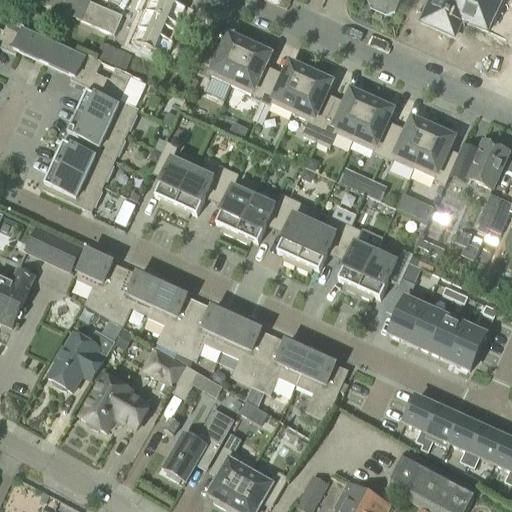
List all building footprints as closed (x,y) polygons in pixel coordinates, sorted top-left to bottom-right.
[(91,0),(47,0),(44,8),(114,39),(122,20),(89,6),(91,0)] [(185,10),(161,0),(150,0),(130,47),(168,64),(182,32),(177,30),(185,10)] [(369,0),(368,4),(373,6),(371,9),(387,16),(389,13),(393,15),(400,0),(404,2),(404,0),(369,0)] [(430,0),(420,24),(441,34),(454,40),(462,23),(487,34),(502,0),(430,0)] [(0,52),(15,60),(17,56),(44,69),(55,45),(8,24),(3,36),(0,34),(0,52)] [(228,38),(222,50),(220,55),(210,50),(198,77),(208,82),(209,80),(230,89),(251,43),(236,37),(234,41),(228,38)] [(101,38),(94,53),(114,62),(120,47),(101,38)] [(251,98),(250,101),(259,106),(272,78),(262,74),(270,57),(264,55),(266,50),(251,43),(230,89),(251,98)] [(55,45),(44,69),(71,81),(70,85),(88,93),(119,107),(120,106),(122,101),(123,102),(130,86),(129,86),(131,80),(115,72),(109,84),(95,78),(101,66),(55,45)] [(269,110),(270,107),(291,117),(312,71),(297,64),(295,69),(289,66),(281,83),(272,78),(259,106),(269,110)] [(312,126),(311,129),(320,133),(333,106),(323,102),(331,85),(325,82),(327,78),(312,71),(291,117),(312,126)] [(335,137),(352,145),(373,99),(358,92),(356,97),(350,94),(342,110),(333,106),(320,133),(315,146),(329,152),(335,137)] [(138,114),(120,106),(119,107),(88,93),(76,118),(126,140),(128,135),(130,136),(137,120),(135,120),(138,114)] [(388,106),(373,99),(352,145),(373,154),(372,157),(381,161),(394,134),(384,130),(392,113),(386,110),(388,106)] [(167,115),(162,124),(172,128),(176,119),(167,115)] [(126,140),(76,118),(65,143),(114,166),(116,161),(118,161),(125,146),(124,145),(126,140)] [(391,166),(393,163),(413,173),(434,127),(419,120),(417,125),(411,122),(403,138),(394,134),(381,161),(391,166)] [(444,189),(458,158),(447,154),(453,141),(447,138),(449,134),(434,127),(413,173),(434,182),(433,185),(444,189)] [(161,156),(166,146),(159,142),(154,153),(161,156)] [(65,143),(53,168),(103,191),(105,186),(106,187),(113,171),(112,170),(114,166),(65,143)] [(465,182),(491,193),(508,155),(482,143),(465,182)] [(164,178),(162,182),(154,201),(160,203),(158,208),(173,215),(192,173),(171,164),(177,151),(166,146),(154,174),(164,178)] [(161,156),(154,153),(150,163),(157,166),(161,156)] [(304,171),(314,176),(317,169),(315,163),(309,161),(304,171)] [(103,191),(53,168),(41,194),(91,217),(93,212),(95,212),(102,197),(100,196),(103,191)] [(215,202),(228,174),(218,170),(214,178),(194,169),(192,173),(173,215),(188,221),(190,217),(196,220),(206,198),(215,202)] [(314,176),(305,172),(300,181),(305,183),(312,181),(314,176)] [(234,187),(238,179),(228,174),(215,202),(225,206),(215,228),(221,231),(219,236),(234,242),(253,201),(255,197),(234,187)] [(138,206),(140,200),(132,196),(129,203),(138,206)] [(488,233),(501,203),(489,197),(476,227),(479,229),(488,233)] [(251,245),(257,248),(267,225),(277,230),(285,212),(289,202),(279,198),(274,211),(253,201),(234,242),(249,249),(251,245)] [(413,203),(404,199),(398,212),(407,216),(413,203)] [(285,212),(277,230),(286,234),(276,256),(282,259),(280,263),(295,270),(314,229),(303,224),(309,211),(289,202),(285,212)] [(346,219),(350,208),(334,202),(330,213),(346,219)] [(488,233),(499,238),(511,209),(511,207),(501,203),(488,233)] [(331,221),(325,234),(314,229),(295,270),(310,277),(312,272),(318,275),(329,253),(338,257),(350,230),(331,221)] [(479,229),(477,234),(486,237),(488,233),(479,229)] [(70,278),(82,252),(36,230),(24,256),(70,278)] [(354,248),(360,235),(350,230),(338,257),(347,261),(337,284),(343,287),(341,291),(356,298),(375,257),(354,248)] [(420,247),(418,250),(440,259),(443,253),(421,243),(420,247)] [(373,300),(379,303),(389,281),(399,286),(412,259),(401,254),(398,262),(377,253),(375,257),(356,298),(371,305),(373,300)] [(107,295),(109,290),(103,288),(112,268),(86,256),(74,284),(91,292),(83,310),(103,321),(113,298),(107,295)] [(435,267),(421,261),(418,270),(431,276),(435,267)] [(0,326),(11,332),(28,295),(27,295),(34,280),(17,271),(9,287),(0,282),(0,326)] [(161,290),(136,279),(127,299),(122,296),(120,301),(113,298),(103,321),(111,325),(122,331),(130,312),(147,320),(146,322),(147,322),(161,290)] [(409,348),(425,311),(408,303),(414,289),(403,283),(396,298),(386,316),(387,316),(389,313),(398,318),(389,338),(409,348)] [(155,352),(173,362),(187,331),(181,328),(183,324),(177,321),(186,302),(161,290),(147,322),(164,330),(156,348),(157,348),(155,352)] [(442,298),(453,303),(456,296),(445,291),(442,298)] [(464,308),(467,301),(456,296),(453,303),(464,308)] [(497,314),(486,309),(482,317),(493,322),(497,314)] [(425,311),(409,348),(429,357),(445,320),(425,311)] [(204,348),(221,356),(236,324),(211,313),(202,332),(196,330),(194,334),(187,331),(173,362),(190,370),(193,364),(196,366),(204,348)] [(445,320),(429,357),(449,366),(466,329),(445,320)] [(251,355),(260,335),(236,324),(221,356),(238,364),(230,381),(250,390),(262,365),(255,362),(257,358),(251,355)] [(114,347),(113,346),(122,331),(111,325),(102,340),(95,336),(89,346),(74,337),(64,353),(62,352),(54,365),(56,366),(47,382),(52,385),(51,387),(65,395),(66,394),(71,396),(81,379),(91,385),(114,347)] [(469,375),(486,338),(466,329),(449,366),(469,375)] [(115,348),(125,354),(133,339),(123,333),(115,348)] [(278,382),(295,390),(310,358),(285,346),(276,366),(270,363),(268,368),(262,365),(250,390),(251,391),(260,395),(264,397),(270,400),(278,382)] [(154,352),(142,375),(172,393),(185,370),(154,352)] [(310,358),(295,390),(312,398),(304,415),(325,425),(337,399),(329,396),(331,391),(326,389),(334,369),(310,358)] [(184,401),(198,378),(187,372),(174,395),(184,401)] [(224,385),(225,381),(224,377),(218,374),(213,376),(211,380),(213,385),(219,387),(224,385)] [(119,427),(120,425),(135,433),(148,411),(128,399),(130,395),(104,380),(80,422),(87,426),(85,428),(91,432),(98,435),(99,433),(106,437),(111,427),(113,428),(119,427)] [(251,391),(245,404),(257,411),(264,397),(260,395),(251,391)] [(416,401),(404,428),(420,435),(415,446),(422,449),(439,412),(416,401)] [(238,417),(246,421),(253,409),(245,405),(238,417)] [(439,412),(422,449),(420,453),(427,457),(432,446),(448,453),(450,448),(462,422),(439,412)] [(183,438),(180,442),(177,441),(166,460),(169,462),(163,473),(168,476),(165,480),(178,487),(180,483),(185,486),(197,465),(208,471),(233,426),(213,414),(195,445),(183,438)] [(483,432),(462,422),(450,448),(464,455),(459,466),(467,469),(483,432)] [(178,428),(169,423),(163,433),(172,439),(178,428)] [(483,432),(467,469),(474,472),(479,461),(494,468),(506,442),(483,432)] [(215,503),(212,507),(221,511),(229,511),(250,476),(254,468),(234,456),(241,444),(230,438),(211,472),(220,478),(208,499),(215,503)] [(511,444),(506,442),(494,468),(509,475),(504,486),(511,489),(511,487),(511,444)] [(467,511),(476,496),(405,456),(386,492),(422,511),(467,511)] [(278,476),(271,489),(250,476),(229,511),(257,511),(263,502),(273,508),(287,482),(278,476)] [(296,511),(315,511),(329,489),(313,479),(295,511),(296,511)] [(358,511),(367,496),(347,485),(333,511),(358,511)] [(388,511),(390,508),(367,496),(358,511),(388,511)]
